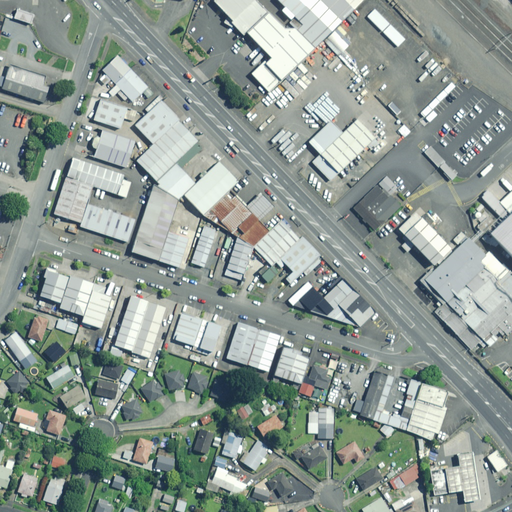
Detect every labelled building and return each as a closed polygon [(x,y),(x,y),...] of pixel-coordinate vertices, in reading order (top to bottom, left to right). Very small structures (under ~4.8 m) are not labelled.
[(272,14),(258,0),(225,0),(219,6),(250,36),(272,14)] [(370,0),(311,0),(291,22),(304,35),(320,51),(370,0)] [(33,15),(16,9),(13,18),(30,23),(33,15)] [(275,96),(320,51),(304,35),(299,39),(274,15),(253,37),(278,61),(259,80),(275,96)] [(154,89),(123,59),(107,75),(137,105),(154,89)] [(45,77),(9,65),(1,90),(43,103),(45,99),(44,99),(47,88),(42,86),(45,77)] [(133,111),(106,102),(99,123),(127,132),(133,111)] [(159,146),(184,120),(167,103),(141,128),(159,146)] [(159,146),(141,163),(162,185),(180,166),(205,142),(184,120),(159,146)] [(344,176),(380,140),(361,121),(346,136),(334,124),(313,145),(344,176)] [(140,144),(106,133),(97,159),(132,170),(140,144)] [(444,173),(443,173),(450,181),(457,175),(431,147),(424,153),(438,168),(439,167),(444,173)] [(205,162),(211,168),(217,161),(212,155),(205,162)] [(129,177),(80,161),(73,181),(99,190),(122,197),(129,177)] [(200,186),(188,198),(208,218),(233,193),(244,183),(224,163),(200,186)] [(180,166),(162,185),(185,201),(188,198),(200,186),(180,166)] [(411,199),(390,178),(356,212),(376,233),(411,199)] [(61,218),(87,226),(93,206),(99,190),(73,181),(61,218)] [(136,253),(164,263),(174,233),(184,202),(157,187),(136,253)] [(233,193),(208,218),(236,235),(256,216),(233,193)] [(511,198),(505,206),(511,212),(511,223),(497,239),(511,254),(511,198)] [(270,203),(256,216),(236,235),(257,250),(274,234),(263,223),(277,209),(270,203)] [(141,222),(93,206),(87,226),(85,230),(133,245),(141,222)] [(404,231),(442,269),(459,252),(421,215),(404,231)] [(305,241),(287,222),(274,234),(257,250),(275,269),(283,261),(305,241)] [(195,265),(209,269),(221,231),(207,227),(195,265)] [(194,240),(174,233),(164,263),(184,269),(194,240)] [(256,250),(241,239),(230,276),(246,281),(256,250)] [(477,351),(511,315),(511,268),(498,254),(493,259),(472,239),(459,252),(442,269),(429,282),(450,303),(439,314),(477,351)] [(323,261),(305,241),(283,261),(302,281),(323,261)] [(260,277),(267,284),(277,274),(270,267),(260,277)] [(76,280),(52,272),(44,297),(67,304),(76,280)] [(77,278),(76,280),(67,304),(65,310),(89,318),(98,293),(100,286),(77,278)] [(343,306),(358,292),(346,280),(327,298),(339,310),(343,306)] [(338,310),(327,298),(317,288),(304,301),(317,314),(322,308),(331,317),(338,310)] [(380,315),(358,292),(343,306),(365,330),(380,315)] [(98,293),(89,318),(87,325),(105,331),(116,300),(98,293)] [(170,309),(137,298),(120,348),(153,359),(170,309)] [(212,324),(183,314),(174,340),(203,350),(212,324)] [(49,320),(35,316),(28,337),(41,342),(49,320)] [(78,325),(60,319),(56,328),(75,334),(78,325)] [(228,329),(212,324),(203,350),(219,355),(228,329)] [(265,330),(245,324),(233,362),(252,368),(265,330)] [(285,337),(265,330),(252,368),(272,375),(285,337)] [(32,349),(29,351),(15,333),(5,341),(26,369),(36,361),(33,357),(36,354),(32,349)] [(314,361),(290,353),(282,378),(306,386),(314,361)] [(79,364),(76,354),(69,356),(72,366),(79,364)] [(132,357),(130,363),(140,367),(142,361),(132,357)] [(122,366),(107,362),(106,367),(104,375),(119,379),(122,366)] [(75,376),(68,365),(46,379),(53,390),(75,376)] [(336,373),(318,367),(312,385),(330,391),(336,373)] [(185,389),(181,368),(171,370),(172,374),(166,375),(169,391),(176,389),(176,391),(185,389)] [(135,374),(127,370),(121,381),(128,385),(135,374)] [(357,375),(346,371),(341,385),(352,389),(357,375)] [(29,383),(19,372),(7,383),(17,394),(29,383)] [(399,379),(376,372),(361,417),(383,424),(387,413),(399,379)] [(202,394),(204,389),(206,389),(209,379),(207,379),(207,378),(193,373),(188,388),(195,390),(194,392),(202,394)] [(118,385),(98,380),(95,394),(114,399),(118,385)] [(141,390),(151,404),(157,400),(165,394),(154,380),(141,390)] [(232,388),(218,381),(210,394),(224,402),(232,388)] [(416,415),(426,386),(416,383),(406,412),(416,415)] [(85,397),(78,386),(60,397),(67,409),(85,397)] [(453,395),(426,386),(416,415),(414,422),(410,432),(437,441),(453,395)] [(340,404),(338,410),(348,413),(354,398),(344,394),(340,404)] [(340,404),(328,399),(326,405),(338,410),(340,404)] [(136,400),(121,406),(124,413),(123,414),(126,420),(131,418),(132,421),(140,418),(139,415),(142,413),(136,400)] [(85,409),(81,404),(73,409),(76,415),(85,409)] [(253,412),(247,404),(236,411),(242,420),(253,412)] [(266,416),(271,413),(265,405),(261,408),(266,416)] [(38,414),(17,408),(13,421),(34,427),(38,414)] [(309,412),(308,433),(318,434),(318,438),(333,439),(334,409),(318,408),(318,413),(309,412)] [(44,426),(46,431),(59,436),(66,416),(49,410),(46,420),(44,426)] [(286,424),(280,413),(257,427),(264,438),(286,424)] [(387,413),(383,424),(410,433),(410,432),(414,422),(387,413)] [(212,421),(210,415),(201,420),(203,425),(212,421)] [(213,434),(200,430),(194,450),(208,454),(213,434)] [(221,454),(237,460),(240,453),(237,452),(241,440),(236,438),(237,435),(225,431),(221,443),(225,444),(221,454)] [(153,443),(139,439),(133,460),(146,464),(153,443)] [(268,447),(258,441),(249,454),(245,451),(239,460),(255,471),(261,462),(264,464),(267,460),(264,458),(267,453),(265,452),(268,447)] [(364,458),(354,442),(336,453),(343,464),(354,458),(356,463),(364,458)] [(313,450),(304,456),(300,449),(293,453),(297,460),(302,457),(309,470),(327,459),(318,443),(311,447),(313,450)] [(26,469),(32,450),(26,449),(21,467),(26,469)] [(171,472),(175,458),(168,456),(169,452),(160,450),(156,469),(171,472)] [(133,453),(125,451),(123,457),(131,460),(133,453)] [(506,466),(496,451),(487,457),(497,472),(506,466)] [(471,452),(457,455),(458,466),(443,469),(447,493),(462,491),(463,502),(478,500),(471,452)] [(403,458),(401,454),(391,461),(398,471),(411,462),(407,456),(403,458)] [(65,460),(54,456),(51,466),(62,470),(65,460)] [(227,461),(216,457),(213,465),(224,469),(227,461)] [(0,489),(1,490),(2,487),(6,489),(14,462),(8,460),(6,468),(0,465),(0,489)] [(396,491),(418,478),(416,475),(422,472),(417,464),(389,481),(396,491)] [(205,488),(217,493),(219,487),(237,495),(247,485),(236,480),(237,479),(227,474),(228,472),(218,468),(212,482),(209,481),(205,488)] [(383,480),(376,468),(357,480),(364,491),(383,480)] [(449,493),(445,468),(429,471),(433,495),(449,493)] [(37,478),(23,474),(18,492),(22,493),(21,496),(26,497),(27,495),(32,497),(37,478)] [(293,490),(283,474),(268,483),(273,491),(276,489),(281,497),(293,490)] [(125,479),(114,475),(111,486),(121,490),(125,479)] [(52,506),(53,504),(57,505),(65,480),(55,477),(54,480),(50,479),(43,501),(47,502),(47,504),(52,506)] [(165,481),(158,479),(156,487),(164,488),(165,481)] [(130,499),(134,489),(128,487),(125,497),(130,499)] [(271,492),(255,487),(252,498),(268,502),(271,492)] [(395,511),(420,511),(411,493),(402,498),(403,499),(392,504),(395,510),(395,511)] [(174,498),(165,495),(163,501),(172,504),(174,498)] [(389,511),(381,498),(362,509),(363,511),(389,511)] [(108,502),(99,499),(94,511),(110,511),(114,504),(108,502)] [(183,511),(187,503),(178,500),(175,510),(181,511),(183,511)]
